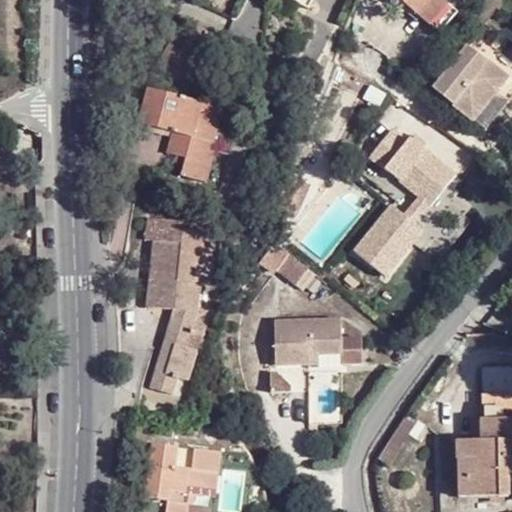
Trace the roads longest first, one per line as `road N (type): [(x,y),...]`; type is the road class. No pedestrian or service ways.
road 1 (secondary): [(68,104),(68,511)]
road 2 (residential): [(360,511),(353,485),(361,439),(421,356),(511,257)]
